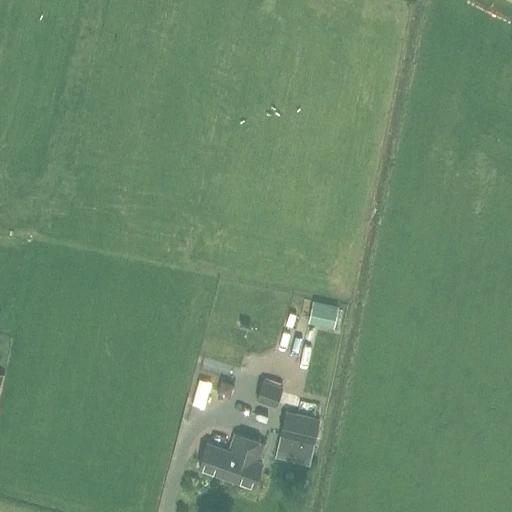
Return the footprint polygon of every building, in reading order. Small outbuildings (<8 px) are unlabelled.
[(310,321),(334,326),(337,308),(314,304),(310,321)] [(256,400),(276,407),(283,387),(263,380),(256,400)] [(199,381),(192,406),(204,410),(212,385),(199,381)] [(314,445),(320,418),(285,411),(279,438),(314,445)] [(262,462),(259,461),(266,444),(234,433),(228,450),(207,443),(199,467),(253,487),(262,462)]
